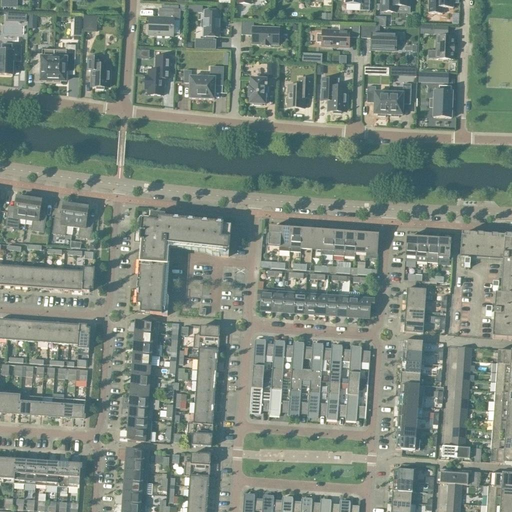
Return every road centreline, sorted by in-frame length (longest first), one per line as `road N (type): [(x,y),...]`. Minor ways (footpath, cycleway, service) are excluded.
road 1 (residential): [(511,139),(355,136),(122,110)]
road 2 (residential): [(256,200),(119,185)]
road 3 (residential): [(100,315),(108,304),(119,185)]
road 4 (residential): [(372,435),(240,426)]
road 5 (residential): [(237,481),(368,491)]
road 6 (residential): [(387,209),(256,200)]
road 7 (residential): [(372,335),(380,322),(387,209)]
road 8 (residential): [(92,437),(100,426),(107,328),(100,315)]
road 9 (residential): [(252,326),(256,200)]
road 10 (residential): [(511,214),(387,209)]
road 11 (residential): [(122,110),(0,94)]
road 12 (residential): [(119,185),(0,167)]
road 13 (residential): [(252,326),(372,335)]
